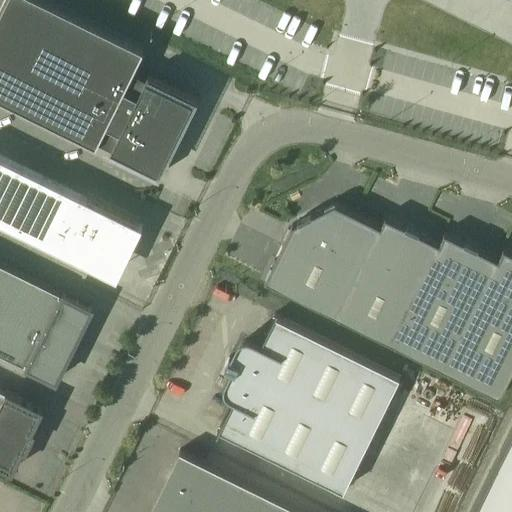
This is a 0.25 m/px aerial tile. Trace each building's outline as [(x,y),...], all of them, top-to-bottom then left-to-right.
[(144,47),(48,0),(5,0),(0,11),(0,95),(97,143),(98,139),(112,146),(110,150),(160,174),(198,97),(148,73),(146,76),(133,70),(144,47)] [(376,88),(369,112),(417,125),(423,101),(376,88)] [(137,223),(139,219),(89,195),(87,198),(0,154),(0,213),(60,244),(64,236),(68,238),(66,240),(116,265),(136,225),(141,227),(142,225),(137,223)] [(275,284),(336,314),(381,225),(335,202),(292,224),(265,279),(275,284)] [(381,225),(336,314),(390,341),(439,242),(385,216),(381,225)] [(390,341),(444,368),(498,258),(445,231),(439,242),(390,341)] [(511,251),(504,247),(498,258),(444,368),(500,395),(511,371),(511,251)] [(92,307),(0,261),(0,351),(56,379),(92,307)] [(277,312),(276,312),(259,346),(249,341),(248,340),(247,340),(245,340),(244,341),(243,341),(242,342),(241,343),(240,344),(233,358),(229,356),(225,365),(235,370),(228,384),(227,385),(227,387),(227,388),(228,389),(228,391),(229,392),(230,393),(231,394),(235,395),(218,429),(219,430),(220,428),(344,489),(400,375),(276,314),(277,312)] [(0,463),(3,465),(4,464),(9,466),(8,467),(12,469),(42,408),(39,406),(38,407),(33,405),(33,404),(28,401),(27,402),(22,399),(22,398),(0,387),(0,463)] [(511,511),(511,426),(469,511),(511,511)] [(182,452),(152,511),(308,511),(180,449),(179,450),(182,452)]
